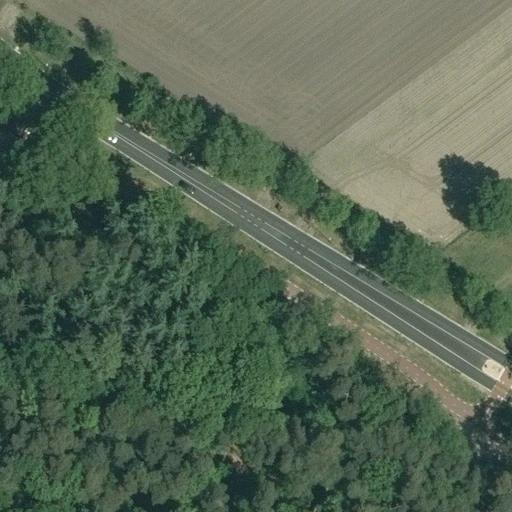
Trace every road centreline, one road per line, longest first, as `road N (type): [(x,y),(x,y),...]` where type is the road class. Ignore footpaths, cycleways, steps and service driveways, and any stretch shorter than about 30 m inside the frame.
road 1 (track): [(511,450),(432,448),(0,395)]
road 2 (primary): [(394,309),(55,97)]
road 3 (primary): [(394,309),(511,397)]
road 4 (primary): [(511,364),(394,309)]
